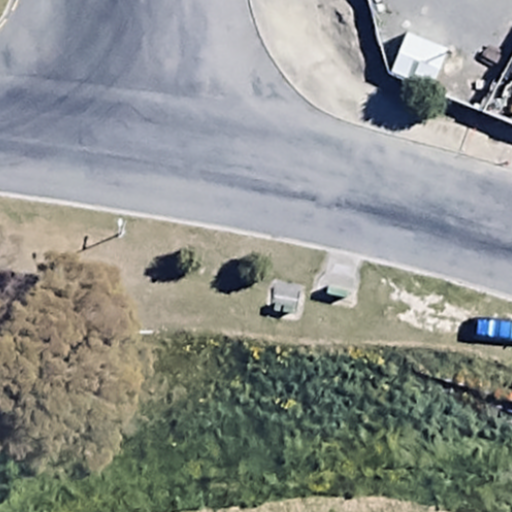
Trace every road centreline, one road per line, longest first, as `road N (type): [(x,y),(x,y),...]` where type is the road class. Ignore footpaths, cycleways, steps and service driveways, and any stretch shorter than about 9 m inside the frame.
road 1 (unclassified): [(126,150),(511,244)]
road 2 (unclassified): [(112,0),(126,150)]
road 3 (unclassified): [(0,152),(126,150)]
